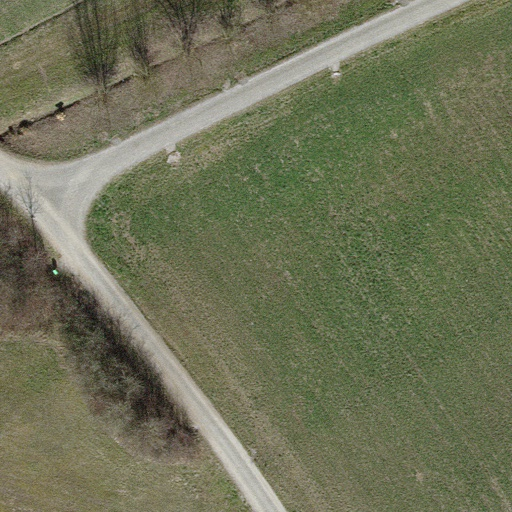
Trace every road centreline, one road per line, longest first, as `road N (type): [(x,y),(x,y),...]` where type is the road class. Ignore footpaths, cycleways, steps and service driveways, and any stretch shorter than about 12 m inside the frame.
road 1 (track): [(32,205),(460,0)]
road 2 (track): [(261,511),(0,170)]
